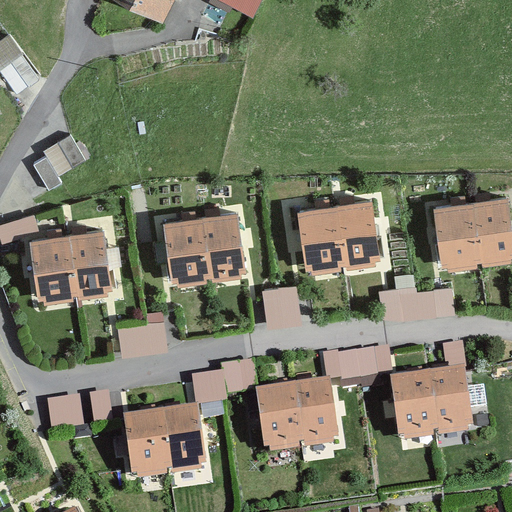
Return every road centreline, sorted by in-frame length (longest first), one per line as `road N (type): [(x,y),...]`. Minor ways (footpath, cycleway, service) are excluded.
road 1 (residential): [(0,329),(28,387),(485,322),(511,327)]
road 2 (residential): [(0,181),(72,55)]
